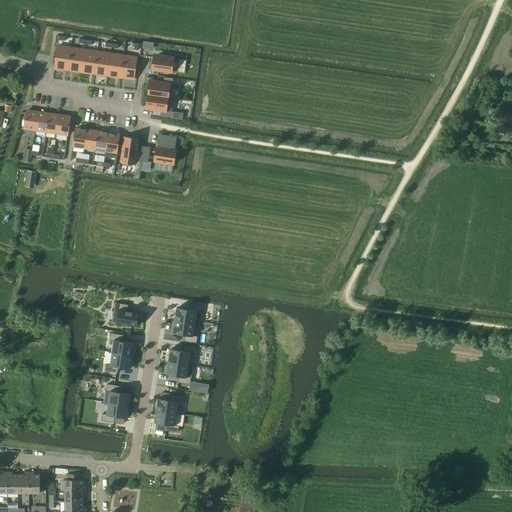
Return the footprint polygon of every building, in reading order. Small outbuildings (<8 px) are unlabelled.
[(55,68),(68,70),(71,48),(58,46),(55,68)] [(68,70),(81,72),(84,50),(71,48),(68,70)] [(81,72),(94,74),(98,52),(84,50),(81,72)] [(94,74),(107,76),(111,54),(98,52),(94,74)] [(107,76),(120,77),(124,56),(111,54),(107,76)] [(124,56),(120,77),(134,79),(137,58),(124,56)] [(152,61),(151,69),(177,73),(179,58),(165,56),(165,59),(154,57),(153,61),(152,61)] [(150,83),(149,95),(171,98),(173,84),(161,83),(161,85),(150,83)] [(149,95),(147,106),(157,108),(157,110),(161,111),(160,117),(170,118),(173,98),(171,98),(149,95)] [(5,105),(4,111),(11,113),(12,107),(5,105)] [(24,129),(35,130),(38,112),(27,111),(24,129)] [(35,130),(46,132),(49,114),(38,112),(35,130)] [(46,132),(57,133),(59,115),(49,114),(46,132)] [(59,115),(57,133),(68,135),(70,117),(59,115)] [(73,146),(84,148),(87,130),(76,129),(73,146)] [(84,148),(95,149),(98,132),(87,130),(84,148)] [(95,149),(106,151),(108,133),(98,132),(95,149)] [(108,133),(106,151),(117,153),(120,135),(108,133)] [(176,137),(160,135),(158,148),(156,148),(154,161),(173,164),(175,151),(174,151),(176,137)] [(122,162),(135,164),(135,160),(142,161),(144,150),(137,149),(138,139),(125,137),(122,162)] [(144,150),(142,161),(149,162),(151,151),(144,150)] [(26,182),(34,184),(36,172),(28,170),(26,182)] [(116,303),(112,322),(137,326),(139,313),(127,311),(128,305),(116,303)] [(177,308),(175,321),(195,324),(200,325),(203,305),(190,303),(189,310),(177,308)] [(175,321),(173,333),(185,335),(184,341),(197,343),(198,336),(193,336),(195,324),(175,321)] [(111,333),(110,340),(114,341),(112,353),(132,356),(134,343),(123,342),(124,335),(111,333)] [(170,349),(168,362),(189,365),(189,364),(191,353),(195,353),(196,347),(183,345),(182,351),(170,349)] [(106,364),(105,371),(118,373),(119,367),(131,368),(132,356),(112,353),(110,365),(106,364)] [(178,376),(177,382),(190,384),(193,365),(189,364),(189,365),(168,362),(167,374),(178,376)] [(107,384),(104,403),(108,403),(109,403),(129,406),(131,394),(129,394),(119,393),(120,386),(107,384)] [(158,399),(156,410),(177,414),(179,402),(183,403),(184,396),(171,394),(170,400),(160,399),(158,399)] [(102,414),(101,420),(114,422),(114,423),(115,416),(125,418),(127,418),(129,406),(109,403),(108,403),(107,414),(102,414)] [(156,410),(155,422),(156,422),(166,424),(165,431),(166,431),(178,433),(179,426),(175,425),(177,414),(156,410)] [(18,493),(18,474),(12,474),(12,472),(8,472),(8,493),(18,493)] [(29,493),(29,472),(24,472),(24,474),(18,474),(18,493),(29,493)] [(29,472),(29,493),(40,493),(40,490),(46,490),(46,477),(40,477),(40,474),(34,474),(34,472),(29,472)] [(65,491),(86,490),(86,485),(83,486),(83,479),(81,479),(81,473),(65,474),(66,480),(65,480),(65,491)] [(86,495),(86,490),(65,491),(65,501),(83,501),(83,495),(86,495)] [(73,511),(82,511),(81,511),(85,511),(86,507),(83,507),(83,501),(65,501),(65,511),(73,511)]
